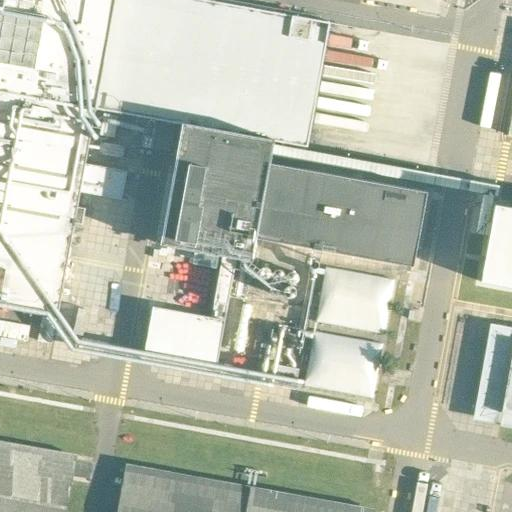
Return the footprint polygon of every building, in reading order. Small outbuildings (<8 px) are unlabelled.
[(0,0),(0,306),(57,316),(73,223),(82,225),(85,208),(76,207),(79,191),(125,200),(125,198),(121,198),(126,171),(84,163),(94,108),(182,124),(275,140),(272,156),(303,162),(306,147),(307,147),(330,23),(204,0),(0,0)] [(117,116),(103,113),(100,134),(113,136),(117,116)] [(275,140),(182,124),(161,244),(222,254),(237,257),(237,258),(253,261),(257,238),(414,266),(427,192),(271,163),(272,156),(275,140)] [(511,207),(495,204),(481,281),(511,286),(511,207)] [(237,257),(222,254),(210,316),(154,306),(145,355),(217,368),(237,258),(237,257)] [(511,359),(500,425),(511,427),(511,359)] [(256,360),(253,380),(296,387),(299,367),(256,360)] [(0,439),(0,511),(65,511),(75,451),(0,439)] [(373,511),(374,504),(122,467),(115,511),(373,511)]
